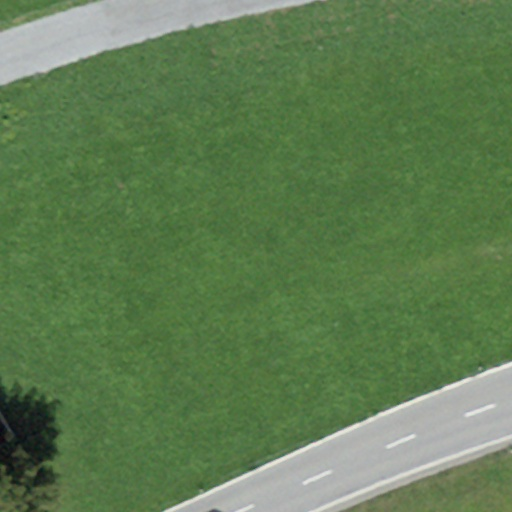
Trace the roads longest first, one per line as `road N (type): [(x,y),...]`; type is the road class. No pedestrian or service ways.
road 1 (tertiary): [(246,511),(511,401)]
road 2 (track): [(198,0),(0,62)]
